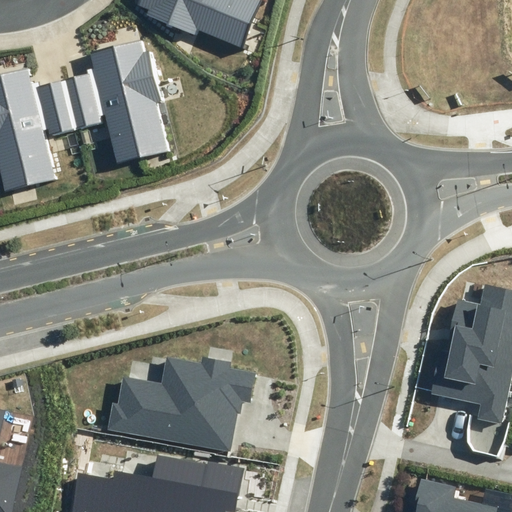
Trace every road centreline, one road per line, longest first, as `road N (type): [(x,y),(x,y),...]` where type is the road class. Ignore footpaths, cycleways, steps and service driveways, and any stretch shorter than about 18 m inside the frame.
road 1 (tertiary): [(309,264),(222,262),(0,316)]
road 2 (tertiary): [(0,282),(196,232),(290,192)]
road 3 (residential): [(331,511),(365,370),(354,279)]
